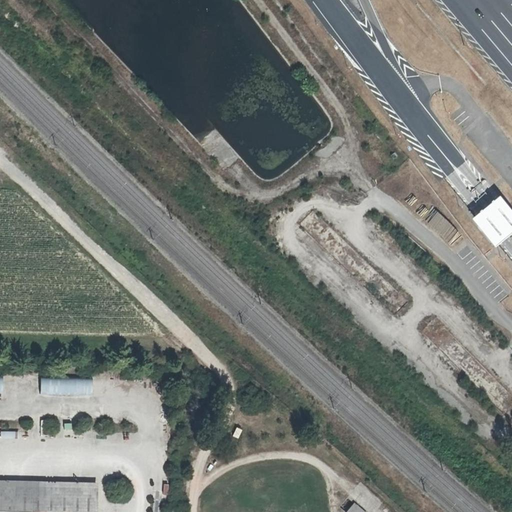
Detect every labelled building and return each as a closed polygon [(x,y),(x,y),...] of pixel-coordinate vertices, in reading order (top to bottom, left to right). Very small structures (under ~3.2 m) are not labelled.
[(490,247),(511,229),(511,220),(493,198),(467,220),(490,247)] [(91,394),(91,377),(40,377),(40,395),(91,394)] [(0,430),(0,437),(16,438),(16,430),(0,430)] [(94,511),(94,483),(0,482),(0,511),(94,511)] [(364,511),(354,503),(346,511),(364,511)]
